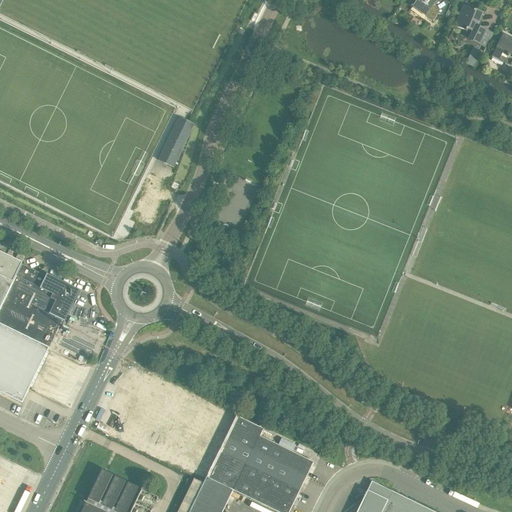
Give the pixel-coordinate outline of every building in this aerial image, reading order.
[(417,0),(412,7),(425,17),(426,16),(433,22),(438,14),(441,16),(448,1),(445,0),(417,0)] [(450,5),(445,17),(449,19),(454,7),(450,5)] [(492,34),(476,27),(481,14),(463,7),(455,27),(467,32),(467,30),(474,33),(470,41),(485,48),(492,34)] [(492,58),(511,67),(511,38),(503,35),(492,58)] [(172,167),(193,124),(179,117),(158,160),(172,167)] [(0,309),(22,265),(21,265),(0,254),(0,309)] [(22,262),(24,257),(17,254),(15,259),(22,262)] [(22,265),(0,309),(0,326),(48,350),(62,322),(64,323),(79,291),(46,275),(45,277),(22,265)] [(0,393),(21,404),(48,350),(0,326),(0,393)] [(151,375),(120,438),(205,480),(225,439),(236,417),(151,375)] [(236,417),(225,439),(306,479),(313,463),(260,437),(263,430),(236,417)] [(205,481),(189,511),(222,511),(232,491),(275,511),(289,511),(306,479),(225,439),(205,480),(205,481)] [(151,511),(158,498),(142,490),(142,489),(103,470),(82,511),(151,511)] [(387,501),(368,492),(357,511),(432,511),(392,492),(387,501)]
